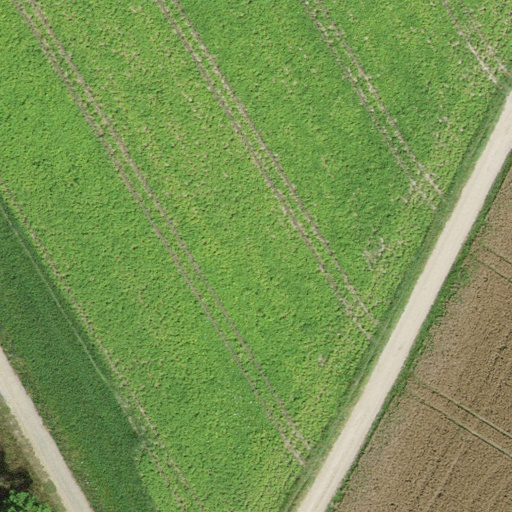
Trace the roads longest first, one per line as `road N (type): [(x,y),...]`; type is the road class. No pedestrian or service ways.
road 1 (track): [(304,511),(511,117)]
road 2 (track): [(91,511),(0,357)]
